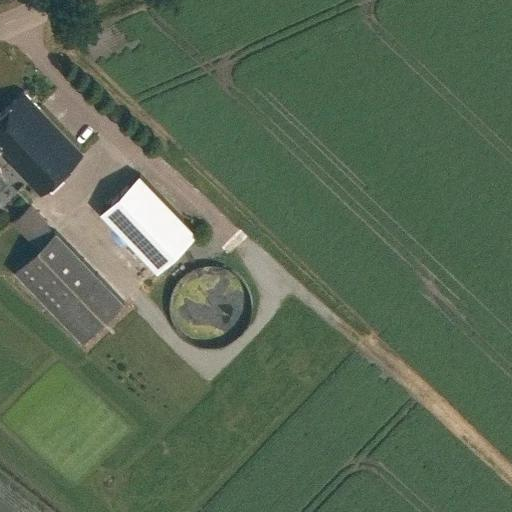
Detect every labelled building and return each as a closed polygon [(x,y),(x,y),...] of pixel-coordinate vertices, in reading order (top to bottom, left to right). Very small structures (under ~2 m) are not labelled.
[(0,138),(3,142),(1,144),(13,157),(9,161),(39,192),(82,151),(24,90),(0,112),(0,138)] [(139,172),(100,209),(156,268),(195,230),(139,172)] [(29,202),(11,218),(27,236),(45,219),(29,202)] [(122,300),(53,229),(13,268),(81,339),(122,300)] [(115,340),(123,352),(143,338),(135,326),(115,340)] [(165,378),(154,392),(166,401),(177,388),(165,378)]
